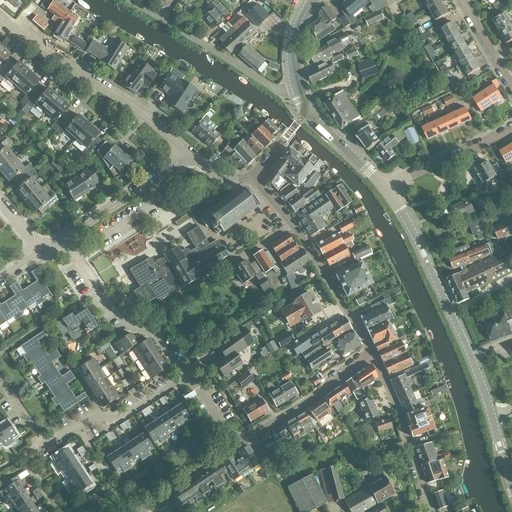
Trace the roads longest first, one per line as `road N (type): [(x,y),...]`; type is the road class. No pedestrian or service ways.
road 1 (tertiary): [(511,488),(463,338),(385,190)]
road 2 (residential): [(191,154),(0,18)]
road 3 (residential): [(130,0),(273,87),(297,89)]
road 4 (residential): [(236,446),(371,353)]
road 5 (residential): [(428,500),(371,353)]
road 6 (residential): [(63,239),(191,154)]
road 7 (residential): [(371,353),(293,225)]
road 8 (residential): [(52,441),(93,418),(123,414),(182,377)]
road 9 (residential): [(385,190),(511,130)]
